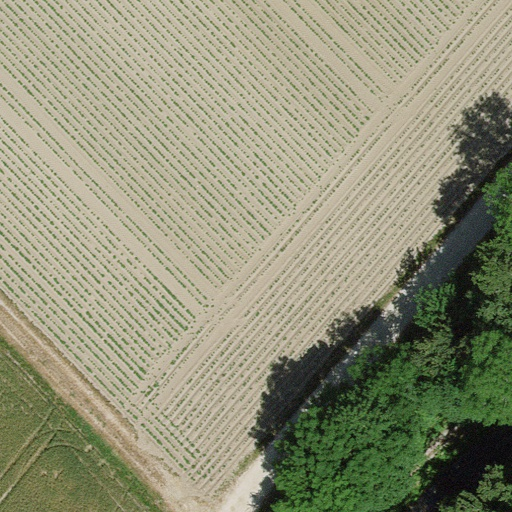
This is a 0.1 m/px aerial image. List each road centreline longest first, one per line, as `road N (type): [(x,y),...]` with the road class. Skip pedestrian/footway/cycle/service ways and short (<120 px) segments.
road 1 (track): [(511,174),(237,511)]
road 2 (track): [(189,511),(0,314)]
